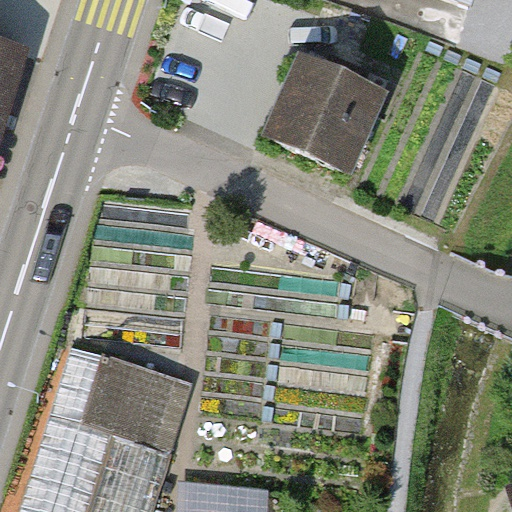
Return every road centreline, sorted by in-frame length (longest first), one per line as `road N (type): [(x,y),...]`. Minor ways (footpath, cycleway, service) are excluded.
road 1 (residential): [(77,117),(511,313)]
road 2 (secondary): [(0,359),(77,117)]
road 3 (secondary): [(77,117),(117,0)]
